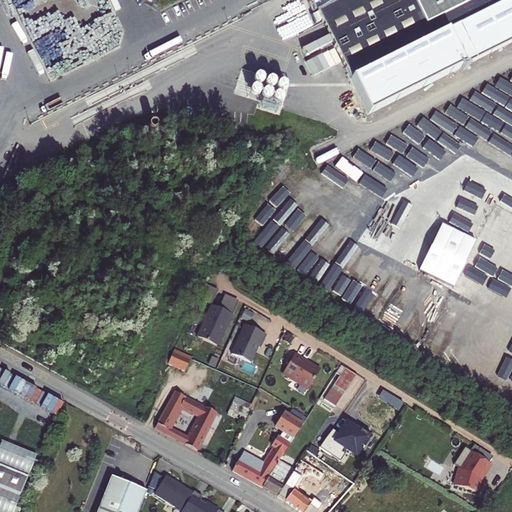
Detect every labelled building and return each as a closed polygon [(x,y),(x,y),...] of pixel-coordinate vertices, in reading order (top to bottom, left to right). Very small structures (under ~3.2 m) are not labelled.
[(316,11),(351,79),(509,0),(338,0),(325,6),(316,11)] [(366,154),(373,146),(358,133),(344,148),(356,158),(363,151),(366,154)] [(360,163),(373,175),(387,160),(374,148),(360,163)] [(310,174),(324,183),(337,165),(322,155),(310,174)] [(304,175),(299,182),(314,192),(318,184),(304,175)] [(346,200),(351,192),(336,183),(331,191),(346,200)] [(325,190),(320,199),(335,207),(340,199),(325,190)] [(415,297),(422,301),(432,283),(425,279),(415,297)] [(203,283),(197,298),(211,303),(217,289),(203,283)] [(208,303),(196,337),(219,345),(237,299),(224,294),(219,307),(208,303)] [(408,305),(397,324),(405,328),(416,309),(408,305)] [(417,333),(431,310),(423,305),(410,328),(417,333)] [(444,319),(450,323),(459,309),(452,305),(444,319)] [(242,323),(229,353),(251,362),(264,333),(242,323)] [(436,347),(445,331),(437,327),(428,342),(436,347)] [(451,348),(459,334),(451,330),(443,343),(451,348)] [(462,337),(448,359),(456,364),(470,342),(462,337)] [(184,372),(190,359),(174,351),(168,365),(184,372)] [(292,352),(280,376),(308,390),(320,366),(292,352)] [(493,382),(502,387),(511,367),(511,363),(494,355),(483,376),(493,381),(493,382)] [(335,407),(356,376),(345,368),(324,399),(335,407)] [(511,376),(503,390),(511,395),(511,394),(511,376)] [(197,451),(216,413),(175,392),(155,429),(197,451)] [(232,403),(249,411),(252,405),(235,397),(232,403)] [(227,415),(243,423),(249,411),(232,403),(227,415)] [(291,410),(287,416),(294,420),(297,414),(291,410)] [(232,471),(262,488),(279,462),(302,425),(294,420),(287,416),(284,414),(275,428),(282,432),(279,437),(277,436),(271,446),(273,448),(263,464),(243,452),(232,471)] [(34,460),(36,455),(1,441),(0,444),(0,466),(27,477),(32,466),(23,463),(26,457),(34,460)] [(34,460),(26,457),(23,463),(32,466),(37,468),(40,463),(34,460)] [(279,462),(262,488),(277,497),(285,485),(291,475),(294,470),(279,462)] [(0,487),(20,496),(27,477),(0,466),(0,487)] [(163,479),(154,473),(147,487),(156,491),(153,495),(180,511),(192,493),(165,477),(163,479)] [(285,485),(315,507),(319,502),(297,486),(300,482),(291,475),(285,485)] [(96,511),(137,511),(146,491),(111,477),(96,511)] [(285,485),(277,497),(297,511),(330,511),(349,491),(337,483),(319,502),(315,507),(285,485)] [(20,496),(0,487),(0,511),(12,511),(5,509),(7,503),(16,507),(20,496)] [(193,492),(192,493),(180,511),(216,511),(217,510),(205,503),(204,505),(200,501),(202,498),(193,492)] [(16,507),(7,503),(5,509),(12,511),(20,511),(21,509),(16,507)]
